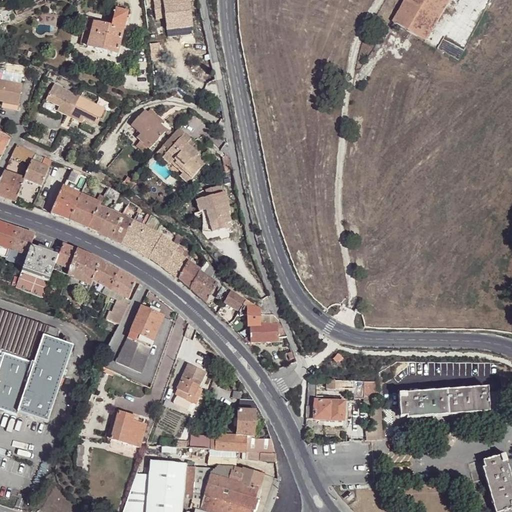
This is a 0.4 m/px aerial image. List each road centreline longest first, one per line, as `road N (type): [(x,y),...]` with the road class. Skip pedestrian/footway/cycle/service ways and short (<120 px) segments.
road 1 (residential): [(511,348),(351,336),(328,327),(294,294),(259,199),(225,0)]
road 2 (residential): [(304,368),(251,246),(220,93)]
road 3 (secondary): [(177,294),(113,254),(0,209)]
road 4 (secondary): [(272,391),(177,294)]
road 5 (secondary): [(177,294),(261,399)]
road 6 (secondary): [(331,505),(272,391)]
road 7 (secondary): [(261,399),(313,511)]
